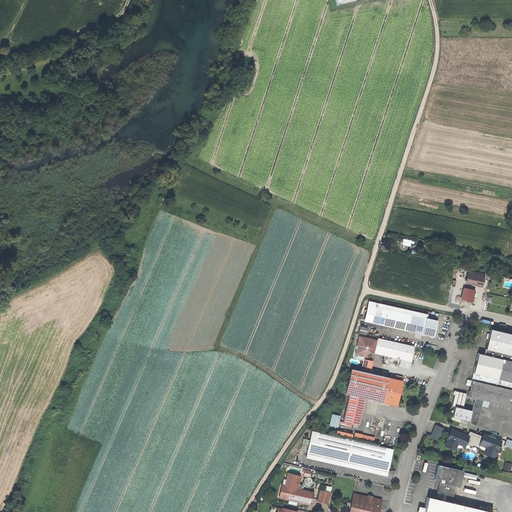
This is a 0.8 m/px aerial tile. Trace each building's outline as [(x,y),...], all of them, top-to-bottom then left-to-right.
[(484,275),(467,271),(464,283),(481,287),(484,275)] [(475,291),(462,288),(460,300),(472,303),(475,291)] [(369,322),(431,336),(435,319),(426,317),(427,313),(380,302),(379,307),(372,305),(369,322)] [(511,361),(511,335),(489,330),(483,355),(511,361)] [(409,359),(412,346),(376,337),(373,351),(409,359)] [(467,396),(511,406),(511,361),(483,355),(476,353),(467,396)] [(372,361),(362,359),(360,371),(349,369),(344,394),(348,395),(342,421),(357,424),(363,398),(395,406),(401,381),(369,373),(372,361)] [(454,406),(451,417),(477,422),(482,400),(474,398),(472,411),(462,409),(466,394),(454,391),(451,406),(454,406)] [(330,414),(328,425),(337,427),(339,416),(330,414)] [(403,423),(384,418),(379,443),(397,447),(403,423)] [(442,428),(434,425),(430,436),(437,439),(442,428)] [(466,435),(450,429),(444,445),(452,448),(454,442),(463,446),(466,435)] [(302,455),(384,475),(390,450),(308,430),(302,455)] [(376,433),(364,431),(362,440),(374,443),(376,433)] [(471,445),(475,435),(468,433),(464,443),(471,445)] [(494,457),(500,441),(483,434),(479,445),(486,447),(484,453),(494,457)] [(482,438),(475,435),(471,445),(478,448),(482,438)] [(502,468),(509,470),(511,462),(504,460),(502,468)] [(462,471),(437,465),(434,481),(438,482),(436,493),(452,497),(455,486),(458,487),(462,471)] [(283,485),(281,485),(277,499),(309,506),(312,492),(297,489),(300,476),(286,473),(283,485)] [(319,488),(316,500),(328,503),(330,490),(319,488)] [(345,511),(376,511),(379,499),(351,492),(345,511)] [(485,511),(429,499),(425,511),(485,511)]
